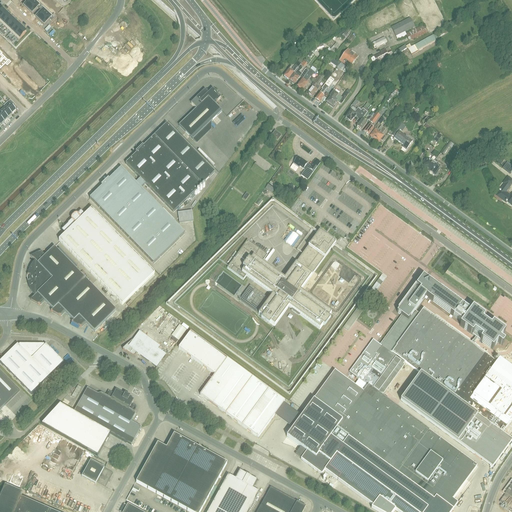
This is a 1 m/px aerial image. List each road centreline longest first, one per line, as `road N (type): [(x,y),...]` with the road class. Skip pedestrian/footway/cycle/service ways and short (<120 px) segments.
road 1 (unclassified): [(511,250),(267,73),(205,0)]
road 2 (residential): [(511,291),(209,70)]
road 3 (unclassified): [(9,314),(28,242),(209,70)]
road 4 (primary): [(0,251),(174,81)]
road 5 (primary): [(165,69),(0,231)]
road 6 (primary): [(234,64),(402,183)]
road 7 (unclassified): [(161,419),(141,374),(45,321),(9,314)]
road 8 (primary): [(402,183),(252,70)]
road 9 (unclassified): [(320,502),(161,419)]
road 10 (primary): [(511,263),(402,183)]
